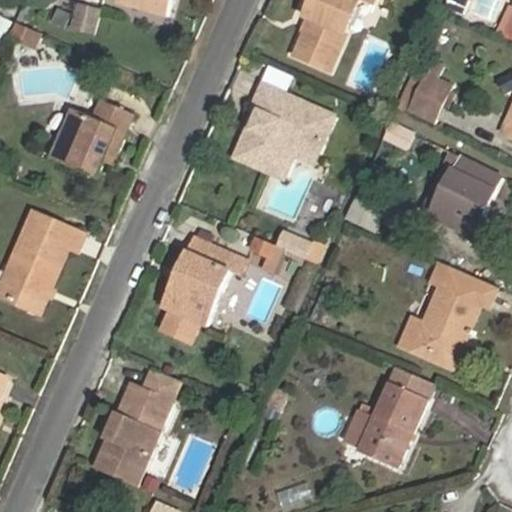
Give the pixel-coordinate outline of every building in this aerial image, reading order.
[(120,0),(120,4),(171,17),(174,0),(120,0)] [(379,0),(316,0),(302,32),(308,34),(298,57),(331,72),(363,0),(364,0),(377,5),(379,0)] [(102,15),(81,10),(76,30),(96,35),(102,15)] [(0,50),(13,21),(0,15),(0,50)] [(38,32),(20,24),(12,41),(31,49),(38,32)] [(265,83),(291,89),(294,74),(269,68),(265,83)] [(429,75),(410,114),(437,127),(456,88),(429,75)] [(258,85),(248,110),(251,111),(256,114),(249,129),(244,127),(231,157),(275,176),(287,149),(311,160),(330,116),(258,85)] [(136,117),(105,103),(97,121),(77,112),(57,161),(97,179),(106,163),(114,166),(136,117)] [(251,111),(244,127),(249,129),(256,114),(251,111)] [(383,140),(409,151),(417,132),(391,121),(383,140)] [(425,214),(433,217),(462,159),(453,155),(425,214)] [(462,159),(433,217),(476,239),(505,180),(462,159)] [(376,233),(386,211),(356,197),(346,220),(376,233)] [(0,298),(42,317),(50,299),(54,290),(72,250),(78,253),(85,237),(36,216),(0,296),(0,298)] [(311,245),(282,233),(276,246),(286,250),(305,259),(311,245)] [(234,273),(235,272),(240,260),(199,242),(168,309),(209,326),(221,299),(234,273)] [(266,242),(261,254),(280,262),(286,250),(276,246),(266,242)] [(240,260),(235,272),(244,276),(250,264),(240,260)] [(446,287),(429,327),(417,322),(406,348),(455,369),(483,305),(446,287)] [(54,290),(50,299),(56,303),(60,292),(54,290)] [(400,471),(437,386),(402,370),(379,423),(367,451),(365,455),(400,471)] [(185,383),(157,372),(142,405),(128,400),(122,416),(118,414),(107,441),(111,443),(105,457),(100,455),(95,468),(143,488),(166,433),(163,432),(177,401),(185,383)] [(134,383),(128,400),(142,405),(149,389),(134,383)] [(248,386),(245,393),(253,397),(257,389),(248,386)] [(290,396),(276,390),(268,409),(283,415),(290,396)] [(363,416),(351,444),(367,451),(379,423),(363,416)]
